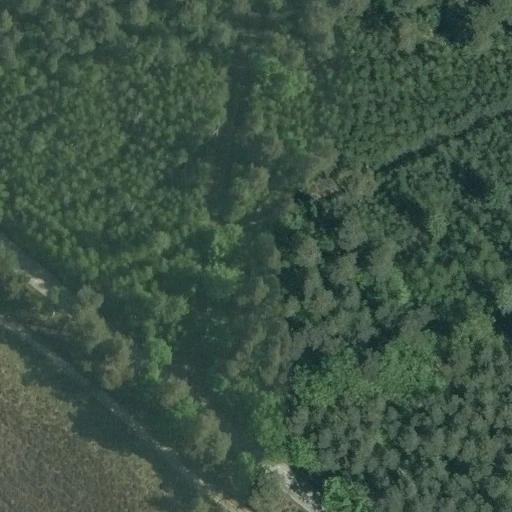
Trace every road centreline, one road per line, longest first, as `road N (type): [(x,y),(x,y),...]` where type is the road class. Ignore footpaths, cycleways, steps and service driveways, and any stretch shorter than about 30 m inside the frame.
road 1 (unclassified): [(320,511),(0,250)]
road 2 (track): [(0,309),(246,511)]
road 3 (track): [(258,0),(211,242)]
road 4 (track): [(211,242),(200,415)]
